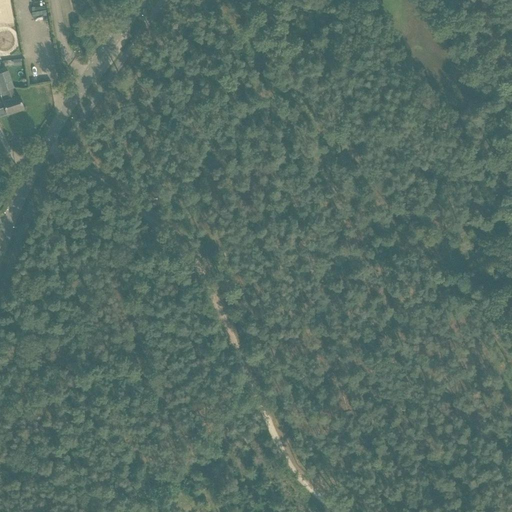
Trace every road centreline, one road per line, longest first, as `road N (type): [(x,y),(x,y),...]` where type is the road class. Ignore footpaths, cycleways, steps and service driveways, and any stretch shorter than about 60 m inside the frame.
road 1 (track): [(62,147),(187,252),(226,319),(284,454),(340,511)]
road 2 (tertiary): [(9,226),(62,121),(140,0)]
